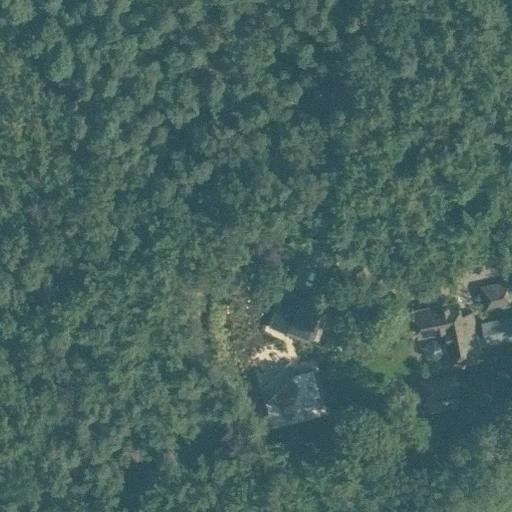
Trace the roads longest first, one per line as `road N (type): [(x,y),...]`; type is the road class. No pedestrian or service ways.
road 1 (track): [(0,312),(366,67),(365,0)]
road 2 (track): [(160,205),(7,0)]
